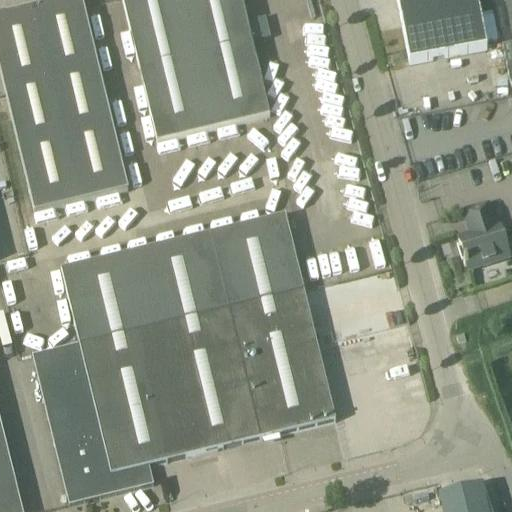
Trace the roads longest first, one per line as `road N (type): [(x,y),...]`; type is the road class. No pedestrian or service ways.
road 1 (unclassified): [(461,421),(338,0)]
road 2 (unclassified): [(255,507),(424,467),(451,448),(461,421)]
